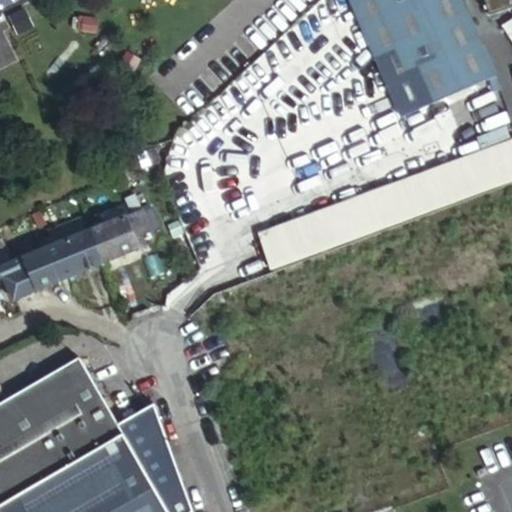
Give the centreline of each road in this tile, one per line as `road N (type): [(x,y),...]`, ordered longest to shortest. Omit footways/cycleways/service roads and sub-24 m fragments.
road 1 (unknown): [(159,352),(189,289),(232,252),(251,215),(431,132)]
road 2 (unclassified): [(216,511),(159,352),(58,309),(0,334)]
